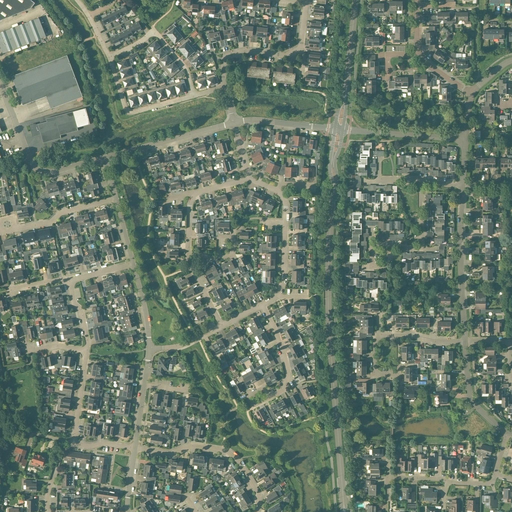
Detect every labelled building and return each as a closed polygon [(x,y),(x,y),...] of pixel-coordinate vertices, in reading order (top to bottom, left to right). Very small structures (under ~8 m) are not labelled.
[(0,0),(0,21),(31,8),(35,3),(31,0),(0,0)] [(181,0),(181,2),(182,4),(183,4),(184,5),(190,6),(189,10),(192,11),(193,4),(193,1),(190,1),(190,0),(181,0)] [(238,9),(238,12),(242,12),(242,9),(242,8),(244,8),(247,8),(247,6),(247,0),(242,0),(242,1),(239,1),(238,9)] [(247,6),(247,9),(252,9),(252,11),(255,11),(256,2),(253,2),(253,0),(247,0),(247,6)] [(259,0),(256,0),(256,2),(255,11),(258,12),(258,10),(263,10),(264,8),(264,0),(260,0),(259,0)] [(270,1),(264,0),(264,8),(267,8),(267,13),(267,14),(269,14),(269,17),(271,17),(271,13),(272,13),(272,9),(269,9),(270,1)] [(222,6),(220,6),(221,15),(225,14),(226,9),(229,9),(227,1),(221,3),(222,6)] [(390,7),(386,7),(386,15),(387,15),(387,17),(389,17),(389,15),(389,10),(396,10),(396,2),(390,1),(390,7)] [(402,2),(396,2),(396,10),(402,11),(402,13),(405,13),(405,5),(402,5),(402,2)] [(314,5),(314,10),(325,11),(326,3),(321,3),(320,6),(314,5)] [(120,7),(124,15),(129,13),(128,12),(132,10),(127,4),(120,7)] [(193,4),(192,11),(192,12),(198,13),(197,17),(200,17),(201,6),(198,6),(199,5),(193,4)] [(377,4),(377,13),(381,13),(381,15),(386,15),(386,7),(384,7),(384,4),(377,4)] [(204,7),(201,6),(200,17),(208,18),(209,14),(210,6),(204,5),(204,7)] [(215,7),(210,6),(209,14),(214,14),(214,17),(219,18),(219,15),(221,15),(220,6),(219,6),(220,10),(217,11),(217,10),(215,10),(215,7)] [(120,7),(115,10),(119,18),(124,15),(120,7)] [(119,18),(115,10),(111,12),(115,20),(119,18)] [(325,11),(314,10),(313,15),(319,15),(318,18),(323,19),(324,19),(325,11)] [(111,12),(106,14),(110,22),(115,20),(111,12)] [(443,21),(443,13),(437,13),(437,16),(429,16),(429,24),(440,24),(440,21),(443,21)] [(443,13),(443,21),(447,21),(447,24),(452,24),(452,16),(449,16),(449,13),(443,13)] [(452,16),(452,24),(458,24),(458,21),(461,21),(462,13),(455,13),(455,16),(452,16)] [(468,13),(462,13),(461,21),(465,21),(465,24),(471,24),(471,19),(468,19),(468,13)] [(110,22),(106,14),(101,16),(102,19),(100,20),(103,26),(106,25),(105,25),(110,22)] [(0,45),(3,53),(46,37),(39,18),(0,33),(0,45)] [(314,18),(314,21),(311,21),(311,25),(323,27),(324,23),(323,22),(323,19),(318,18),(314,18)] [(134,24),(138,32),(142,30),(142,28),(146,26),(142,21),(142,22),(139,23),(138,22),(134,24)] [(138,32),(134,24),(129,26),(130,28),(133,34),(138,32)] [(395,33),(404,33),(404,27),(400,27),(400,24),(393,24),(393,27),(395,27),(395,33)] [(171,39),(178,33),(174,28),(175,28),(173,25),(168,29),(170,32),(167,34),(171,39)] [(262,28),(261,37),(265,38),(265,43),(268,44),(269,34),(267,33),(267,29),(267,26),(262,25),(262,28)] [(311,25),(310,33),(322,35),(322,34),(322,32),(323,32),(323,27),(311,25)] [(233,29),(233,27),(231,26),(228,27),(228,30),(230,39),(234,38),(235,43),(238,43),(237,33),(237,28),(233,29)] [(239,33),(237,33),(238,43),(242,42),(243,35),(246,36),(247,26),(242,26),(241,33),(239,33)] [(247,26),(246,36),(250,36),(249,41),(253,42),(255,27),(247,26)] [(281,27),(278,26),(278,29),(280,30),(279,35),(281,35),(289,36),(290,30),(287,30),(287,27),(281,27)] [(228,30),(224,31),(223,27),(220,28),(221,32),(224,46),(228,45),(226,40),(230,39),(228,30)] [(262,28),(255,27),(253,42),(256,42),(257,37),(261,37),(262,28)] [(130,28),(125,30),(130,38),(134,36),(133,34),(130,28)] [(130,38),(125,30),(121,33),(125,40),(130,38)] [(209,34),(209,35),(209,34),(207,35),(208,40),(210,49),(213,49),(212,43),(216,42),(214,33),(214,30),(208,31),(209,34)] [(437,39),(437,36),(437,30),(429,30),(429,33),(426,33),(426,39),(437,39)] [(221,32),(214,33),(216,42),(220,41),(221,47),(224,46),(221,32)] [(121,33),(116,35),(120,43),(125,40),(121,33)] [(182,37),(178,33),(171,39),(175,44),(178,41),(180,43),(185,40),(183,37),(182,37)] [(310,33),(310,36),(309,41),(322,43),(322,38),(325,36),(327,36),(327,35),(322,35),(310,33)] [(375,37),(372,37),(372,46),(379,46),(382,46),(382,45),(385,45),(385,33),(382,33),(379,33),(379,35),(375,35),(375,37)] [(395,33),(395,36),(391,36),(391,40),(393,40),(393,43),(400,43),(400,40),(404,40),(404,33),(395,33)] [(120,43),(116,35),(112,37),(111,37),(109,38),(112,44),(114,43),(116,46),(121,43),(120,43)] [(185,40),(180,43),(182,46),(179,48),(183,53),(190,47),(188,44),(191,41),(188,38),(185,40)] [(437,39),(426,39),(426,45),(429,45),(429,51),(437,47),(437,43),(437,39)] [(322,43),(309,41),(308,46),(309,46),(309,49),(310,49),(319,50),(320,47),(322,47),(322,43)] [(153,56),(159,51),(157,48),(160,46),(156,42),(151,45),(147,48),(151,53),(150,54),(152,57),(153,56)] [(190,47),(183,53),(187,58),(190,55),(192,58),(197,54),(195,52),(196,50),(192,45),(190,47)] [(437,47),(429,51),(434,55),(432,57),(437,61),(441,54),(439,52),(440,49),(437,47)] [(159,51),(153,56),(157,60),(156,61),(158,64),(159,63),(165,58),(163,56),(166,53),(162,49),(159,51)] [(310,52),(309,57),(320,58),(321,50),(319,50),(310,49),(311,52),(310,52)] [(441,54),(437,61),(442,64),(444,61),(447,63),(451,56),(443,51),(441,54)] [(453,52),(451,56),(447,63),(450,65),(456,65),(455,69),(462,69),(462,57),(461,54),(456,54),(453,52)] [(197,54),(192,58),(194,60),(191,63),(192,64),(191,65),(194,68),(194,67),(196,68),(203,62),(197,54)] [(51,109),(83,97),(67,56),(12,76),(23,105),(46,97),(51,109)] [(165,58),(159,63),(162,67),(162,68),(164,71),(165,71),(171,65),(169,63),(172,61),(168,56),(165,58)] [(367,56),(367,62),(367,68),(370,68),(379,68),(379,62),(375,62),(375,56),(367,56)] [(320,58),(309,57),(309,62),(310,62),(311,65),(320,66),(320,58)] [(465,57),(462,57),(462,69),(467,69),(467,62),(471,62),(471,58),(465,58),(465,57)] [(124,71),(132,69),(133,69),(131,65),(130,65),(129,59),(123,61),(123,62),(118,63),(120,69),(123,68),(124,71)] [(248,67),(248,72),(247,77),(269,79),(270,69),(267,68),(268,64),(262,63),(262,68),(259,68),(256,67),(257,63),(252,62),(251,67),(248,67)] [(174,63),(171,65),(165,71),(168,74),(168,75),(170,78),(177,73),(175,70),(178,68),(174,63)] [(311,65),(310,68),(308,68),(307,73),(308,73),(316,74),(319,74),(320,66),(311,65)] [(274,72),(273,77),(273,82),(294,84),(295,74),(293,73),(293,69),(288,68),(287,73),(282,72),(282,68),(277,68),(277,72),(274,72)] [(368,71),(368,75),(364,75),(364,78),(376,78),(376,75),(379,75),(379,68),(370,68),(370,71),(368,71)] [(132,69),(124,71),(121,72),(122,78),(126,77),(127,80),(134,78),(135,78),(134,74),(133,74),(132,69)] [(211,73),(207,75),(208,83),(209,86),(215,84),(214,81),(218,80),(215,71),(211,72),(211,73)] [(308,73),(307,76),(306,76),(305,81),(310,82),(310,84),(316,85),(317,77),(316,77),(316,74),(308,73)] [(208,83),(207,75),(206,74),(202,75),(202,76),(196,78),(198,83),(200,88),(206,87),(205,84),(208,83)] [(414,75),(414,85),(411,85),(411,93),(414,93),(414,87),(420,87),(420,84),(420,75),(414,75)] [(427,75),(420,75),(420,84),(426,84),(426,86),(430,86),(430,79),(426,78),(427,75)] [(134,78),(127,80),(123,81),(125,87),(128,86),(129,89),(138,87),(137,83),(136,83),(134,78)] [(376,81),(376,78),(364,78),(364,81),(364,83),(367,83),(367,87),(376,87),(376,81)] [(392,81),(392,89),(395,89),(398,89),(401,89),(401,87),(401,78),(395,78),(395,81),(392,81)] [(401,78),(401,87),(401,89),(407,89),(407,93),(411,93),(411,85),(408,85),(408,78),(401,78)] [(175,83),(177,91),(178,94),(184,93),(183,89),(187,88),(184,80),(180,81),(180,82),(175,83)] [(511,84),(506,84),(506,80),(499,80),(499,84),(502,84),(502,93),(511,93),(511,84)] [(171,84),(166,86),(168,94),(168,97),(174,95),(174,92),(177,91),(175,83),(175,82),(171,83),(171,84)] [(162,87),(157,88),(158,96),(159,99),(165,98),(164,94),(168,94),(166,86),(166,85),(161,86),(162,87)] [(440,85),(439,88),(439,95),(442,95),(451,94),(451,88),(447,88),(447,85),(440,85)] [(158,96),(157,88),(156,87),(152,88),(152,89),(147,91),(149,99),(150,102),(156,100),(155,97),(158,96)] [(367,87),(365,87),(365,93),(365,96),(369,96),(369,94),(376,94),(376,87),(367,87)] [(143,92),(138,93),(140,101),(141,104),(147,103),(146,100),(149,99),(147,91),(147,90),(143,91),(143,92)] [(140,101),(138,93),(138,92),(133,93),(134,95),(128,96),(129,102),(130,102),(131,107),(137,105),(136,102),(140,101)] [(485,103),(485,106),(490,107),(496,107),(496,93),(486,93),(486,101),(485,101),(485,103)] [(451,94),(442,95),(441,101),(439,101),(439,104),(447,104),(447,100),(451,101),(451,94)] [(490,107),(485,106),(485,107),(481,107),(481,113),(484,113),(484,118),(494,118),(494,111),(490,110),(490,107)] [(73,112),(78,128),(90,124),(86,108),(73,112)] [(47,122),(36,125),(35,124),(30,126),(32,131),(33,131),(34,136),(41,134),(44,143),(61,138),(61,135),(78,131),(78,128),(73,112),(46,119),(47,122)] [(511,124),(511,119),(510,120),(509,113),(505,113),(505,116),(500,116),(500,122),(504,122),(504,126),(511,126),(511,125),(511,124)] [(282,134),(282,135),(281,143),(286,144),(286,149),(289,150),(289,148),(290,142),(287,141),(288,135),(282,134)] [(272,142),(272,146),(271,149),(274,149),(275,143),(281,144),(281,143),(282,135),(276,135),(275,141),(273,140),(272,142)] [(292,143),(290,142),(289,148),(292,149),(292,145),(298,146),(298,145),(299,136),(299,137),(293,137),(292,143)] [(305,137),(299,136),(298,145),(303,146),(302,153),(305,154),(306,147),(307,144),(304,143),(305,137)] [(261,138),(253,137),(252,142),(258,143),(258,146),(261,146),(264,147),(264,144),(264,142),(262,140),(261,140),(261,138)] [(306,147),(305,154),(310,155),(311,149),(316,149),(317,141),(310,140),(309,147),(306,147)] [(226,142),(220,143),(220,141),(214,142),(217,150),(219,149),(227,147),(226,142)] [(204,143),(199,145),(201,152),(201,153),(202,155),(207,153),(208,157),(211,156),(210,152),(209,152),(209,149),(206,150),(204,143)] [(363,146),(362,151),(369,151),(369,149),(371,149),(371,148),(372,148),(372,146),(374,146),(376,144),(376,143),(372,143),(371,143),(365,143),(364,146),(363,146)] [(201,152),(199,145),(194,146),(196,152),(193,153),(194,155),(195,159),(198,158),(197,154),(201,153),(201,152)] [(255,149),(256,151),(250,153),(252,159),(253,158),(260,155),(258,150),(261,149),(261,146),(258,146),(255,146),(255,149)] [(219,149),(220,154),(216,155),(217,158),(223,157),(222,154),(228,152),(227,147),(219,149)] [(187,148),(184,149),(187,161),(192,160),(192,162),(195,161),(195,159),(194,155),(191,156),(190,149),(188,150),(188,149),(187,148)] [(181,159),(179,159),(180,165),(183,164),(183,163),(187,161),(184,149),(181,150),(181,151),(181,152),(180,152),(181,159)] [(360,154),(360,159),(367,159),(367,157),(369,157),(369,154),(374,154),(374,156),(376,156),(377,151),(374,151),(369,151),(362,151),(362,154),(360,154)] [(180,165),(179,159),(176,160),(174,153),(169,155),(171,163),(176,161),(177,166),(180,165)] [(166,163),(163,163),(164,166),(167,165),(167,164),(171,163),(169,155),(168,155),(168,154),(167,154),(165,154),(164,155),(165,156),(164,156),(166,163)] [(442,160),(438,160),(438,167),(441,167),(441,169),(446,169),(447,160),(446,154),(442,154),(442,160)] [(261,155),(260,155),(253,158),(256,164),(262,161),(264,164),(269,159),(267,157),(263,159),(261,155)] [(416,158),(414,158),(414,165),(419,165),(419,163),(422,163),(422,155),(419,155),(419,156),(416,156),(416,158)] [(427,155),(422,155),(422,163),(425,163),(425,165),(430,165),(430,155),(427,155)] [(430,155),(430,165),(433,165),(433,167),(438,167),(438,160),(436,160),(436,158),(436,155),(430,155)] [(158,156),(153,157),(156,168),(159,167),(160,168),(164,167),(164,166),(163,163),(163,161),(160,162),(158,156)] [(406,163),(406,156),(400,156),(400,158),(397,158),(397,165),(403,165),(403,163),(406,163)] [(411,156),(406,156),(406,163),(408,163),(408,165),(414,165),(414,158),(411,158),(411,156)] [(148,158),(150,165),(147,166),(149,171),(152,171),(152,169),(156,168),(153,157),(148,158)] [(269,159),(264,164),(267,166),(265,171),(271,174),(271,173),(274,165),(270,164),(271,161),(269,159)] [(367,159),(360,159),(360,162),(358,162),(358,167),(365,167),(365,165),(367,165),(367,159)] [(222,168),(230,166),(229,161),(222,163),(221,160),(216,161),(216,165),(218,164),(220,169),(222,168)] [(447,160),(446,169),(449,169),(449,171),(452,171),(455,171),(455,162),(452,162),(452,160),(447,160)] [(274,165),(271,173),(276,175),(278,171),(282,171),(283,165),(280,165),(275,162),(274,165)] [(291,168),(291,176),(297,176),(297,169),(300,169),(300,165),(300,162),(294,162),(294,168),(291,168)] [(200,174),(200,173),(198,164),(195,165),(196,172),(198,176),(200,176),(202,182),(207,181),(205,173),(200,174)] [(283,165),(282,171),(285,171),(285,177),(291,177),(291,176),(291,168),(286,168),(286,165),(283,165)] [(303,165),(300,165),(300,169),(302,169),(302,178),(308,178),(308,177),(308,169),(308,168),(308,166),(303,166),(303,165)] [(308,168),(308,169),(308,177),(314,177),(314,169),(317,170),(317,165),(311,165),(311,168),(308,168)] [(205,173),(207,181),(212,179),(210,173),(213,172),(211,166),(208,167),(210,172),(205,173)] [(230,166),(222,168),(223,173),(219,174),(220,177),(226,175),(225,173),(231,171),(230,166)] [(360,176),(356,176),(356,175),(352,175),(352,178),(356,178),(356,182),(361,182),(361,178),(360,178),(360,176),(367,176),(367,170),(365,170),(365,167),(358,167),(358,173),(360,173),(360,176)] [(195,177),(190,178),(192,188),(195,187),(196,186),(196,185),(197,185),(195,178),(198,178),(198,176),(196,172),(193,173),(195,177)] [(192,188),(190,178),(185,180),(184,175),(181,176),(183,182),(185,181),(187,188),(189,187),(189,188),(190,188),(192,188)] [(178,177),(179,179),(174,180),(175,183),(174,183),(177,190),(182,189),(180,182),(183,182),(181,176),(178,177)] [(98,177),(90,179),(91,185),(87,186),(87,189),(93,187),(92,185),(99,183),(98,177)] [(79,186),(76,187),(74,180),(74,181),(73,180),(72,179),(69,180),(68,181),(69,182),(71,190),(76,189),(77,193),(81,192),(79,186)] [(169,179),(166,180),(167,184),(167,186),(170,185),(172,192),(177,190),(174,183),(174,179),(169,180),(169,179)] [(57,182),(52,184),(54,192),(59,191),(61,197),(64,196),(62,191),(62,188),(59,189),(57,182)] [(69,182),(64,183),(65,190),(62,191),(64,196),(67,196),(66,192),(71,190),(69,182)] [(45,193),(47,198),(50,198),(49,194),(54,192),(52,184),(46,185),(48,192),(45,193)] [(391,196),(388,196),(389,203),(397,203),(397,194),(397,186),(392,186),(392,189),(394,190),(394,194),(391,194),(391,196)] [(94,190),(93,187),(87,189),(89,194),(91,194),(92,197),(100,195),(99,189),(94,190)] [(356,198),(356,192),(353,192),(353,190),(347,189),(347,196),(350,196),(350,198),(356,198)] [(242,190),(237,191),(240,204),(241,204),(243,203),(246,202),(247,203),(249,197),(247,196),(244,197),(242,190)] [(6,201),(4,201),(0,202),(3,214),(9,213),(8,207),(11,206),(10,200),(10,197),(9,191),(4,192),(6,201)] [(230,200),(232,206),(237,205),(238,205),(240,204),(237,191),(231,193),(233,199),(230,200)] [(249,197),(247,203),(252,205),(253,202),(256,203),(260,194),(255,192),(252,198),(249,197)] [(361,192),(356,192),(356,198),(358,198),(358,200),(364,200),(364,194),(361,194),(361,192)] [(492,196),(489,196),(489,193),(482,193),(473,193),(473,197),(483,197),(483,203),(492,203),(492,196)] [(226,194),(221,196),(223,203),(224,206),(228,204),(229,207),(232,206),(230,200),(228,201),(226,194)] [(265,196),(260,194),(256,203),(259,204),(258,207),(263,209),(265,205),(265,203),(262,202),(265,196)] [(364,194),(364,200),(367,200),(367,203),(372,203),(372,196),(369,196),(369,194),(364,194)] [(372,196),(372,203),(378,203),(378,201),(380,201),(380,194),(375,194),(375,196),(372,196)] [(389,203),(388,196),(386,196),(386,194),(380,194),(380,201),(383,201),(383,203),(389,203)] [(433,197),(433,203),(440,203),(440,200),(442,200),(442,194),(435,194),(435,197),(433,197)] [(223,203),(221,196),(216,197),(218,204),(215,204),(215,206),(217,210),(219,209),(219,208),(220,208),(221,205),(221,204),(223,203)] [(36,201),(38,203),(44,210),(45,209),(46,209),(48,208),(47,207),(48,206),(47,205),(48,205),(42,200),(39,198),(36,201)] [(306,207),(306,203),(306,198),(300,198),(299,201),(293,201),(293,206),(302,207),(306,207)] [(265,205),(263,209),(262,210),(270,214),(271,211),(275,202),(270,199),(267,206),(265,205)] [(211,200),(206,202),(208,209),(211,209),(212,210),(213,211),(214,211),(214,213),(215,212),(216,216),(218,215),(217,212),(217,210),(215,206),(213,207),(211,200)] [(203,209),(200,210),(198,211),(199,217),(204,215),(204,214),(205,213),(204,210),(208,209),(206,202),(205,202),(205,201),(204,201),(202,201),(202,202),(202,203),(201,203),(203,209)] [(44,210),(38,203),(34,207),(40,214),(44,210)] [(440,203),(433,203),(433,208),(435,208),(435,211),(442,211),(442,206),(440,206),(440,203)] [(28,210),(31,210),(30,204),(27,204),(27,205),(21,206),(24,218),(29,217),(28,210)] [(21,206),(16,207),(16,206),(13,206),(14,212),(17,211),(18,219),(24,218),(21,206)] [(302,207),(293,206),(293,212),(299,212),(299,215),(301,215),(305,215),(306,211),(302,211),(302,207)] [(159,207),(159,215),(159,218),(162,218),(162,221),(168,221),(168,215),(168,212),(165,212),(165,207),(159,207)] [(171,215),(168,215),(168,221),(176,221),(176,218),(177,210),(171,210),(171,215)] [(103,220),(101,211),(95,212),(97,219),(94,219),(96,226),(101,225),(100,221),(103,220)] [(442,211),(435,211),(435,216),(437,216),(437,219),(444,219),(444,214),(442,214),(442,211)] [(353,212),(353,221),(360,221),(360,218),(362,218),(362,215),(365,215),(365,212),(353,212)] [(94,225),(93,222),(92,219),(89,220),(88,214),(82,216),(86,227),(94,225)] [(301,215),(301,218),(295,218),(295,219),(294,219),(293,220),(293,223),(303,224),(303,220),(307,220),(307,215),(305,215),(301,215)] [(86,227),(82,216),(77,217),(79,223),(76,224),(78,233),(81,233),(80,229),(86,227)] [(435,222),(435,227),(444,227),(444,225),(444,219),(437,219),(437,222),(435,222)] [(224,220),(218,220),(215,220),(215,226),(218,226),(218,231),(223,232),(224,223),(223,223),(224,220)] [(229,223),(224,223),(223,232),(229,232),(229,229),(232,229),(232,226),(232,220),(229,220),(229,223)] [(360,221),(353,221),(353,226),(355,226),(355,229),(362,229),(362,223),(360,223),(360,221)] [(378,221),(378,225),(378,229),(381,229),(381,231),(387,231),(387,223),(384,223),(384,221),(378,221)] [(389,224),(387,223),(387,231),(392,231),(392,228),(395,228),(395,222),(389,222),(389,224)] [(68,236),(74,235),(77,234),(75,228),(72,229),(70,223),(65,224),(68,236)] [(303,224),(293,223),(293,227),(294,228),(294,229),(301,229),(300,232),(306,232),(306,233),(307,233),(307,228),(303,228),(303,224)] [(68,236),(65,224),(60,226),(61,232),(59,233),(60,238),(68,236)] [(105,227),(105,228),(101,229),(102,231),(99,232),(99,235),(103,234),(104,239),(113,237),(112,231),(112,232),(111,229),(112,228),(111,225),(107,226),(107,227),(105,227)] [(444,227),(435,227),(435,233),(437,233),(437,236),(444,236),(444,230),(444,227)] [(204,228),(196,228),(196,229),(195,229),(195,231),(196,232),(196,234),(203,234),(203,237),(205,237),(209,237),(209,234),(205,233),(205,232),(204,232),(204,228)] [(483,235),(479,235),(472,235),(472,238),(479,238),(487,238),(487,235),(492,235),(492,228),(483,228),(483,235)] [(353,232),(353,237),(360,237),(360,235),(362,235),(362,229),(355,229),(355,232),(353,232)] [(248,239),(248,233),(251,233),(251,230),(245,230),(245,233),(240,233),(240,239),(248,239)] [(168,231),(167,234),(167,235),(170,237),(170,239),(179,240),(179,234),(173,234),(174,231),(168,231)] [(47,232),(42,233),(44,242),(50,241),(50,242),(53,241),(52,236),(48,237),(47,232)] [(306,232),(300,232),(299,232),(299,235),(293,235),(293,240),(302,241),(305,241),(305,237),(306,237),(306,233),(306,232)] [(267,242),(276,242),(276,236),(270,236),(270,233),(263,233),(263,236),(267,236),(267,242)] [(34,244),(37,244),(36,239),(33,239),(33,235),(27,236),(30,244),(34,244)] [(444,236),(437,236),(437,238),(435,238),(435,244),(438,244),(438,246),(448,246),(448,244),(442,244),(442,241),(444,241),(444,236)] [(104,239),(105,244),(101,246),(102,249),(109,247),(108,244),(115,242),(113,237),(104,239)] [(205,237),(204,239),(198,239),(198,241),(197,241),(197,242),(197,244),(198,244),(198,246),(207,247),(207,245),(206,244),(206,239),(210,239),(210,237),(209,237),(205,237)] [(350,240),(350,245),(357,245),(357,243),(360,243),(360,237),(353,237),(353,240),(350,240)] [(167,239),(167,242),(167,248),(173,248),(173,245),(178,245),(179,240),(170,239),(167,239)] [(302,241),(293,240),(293,241),(292,241),(292,245),(293,245),(293,246),(298,246),(298,249),(305,249),(306,245),(302,245),(302,241)] [(276,242),(267,242),(266,248),(262,248),(262,251),(270,251),(270,248),(275,248),(276,242)] [(245,254),(245,251),(248,251),(248,246),(251,246),(251,243),(245,243),(245,246),(240,245),(239,251),(240,251),(240,253),(245,254)] [(357,245),(350,245),(350,251),(352,251),(352,254),(359,254),(359,248),(357,248),(357,245)] [(110,249),(109,247),(102,249),(103,253),(107,252),(108,255),(118,253),(116,248),(110,249)] [(83,256),(82,253),(81,248),(75,249),(76,253),(71,255),(71,258),(73,266),(79,264),(77,257),(83,256)] [(97,255),(96,252),(96,249),(92,250),(92,249),(87,251),(88,255),(90,263),(96,262),(94,256),(97,255)] [(167,249),(167,252),(166,258),(178,258),(178,252),(173,252),(173,249),(167,249)] [(436,254),(436,268),(441,268),(442,269),(444,269),(444,259),(442,259),(442,257),(439,257),(439,254),(444,254),(444,250),(438,250),(438,254),(436,254)] [(270,251),(262,251),(262,254),(266,254),(266,259),(275,260),(275,254),(270,254),(270,251)] [(297,251),(297,254),(292,254),(292,255),(290,255),(290,259),(291,259),(291,260),(300,260),(303,260),(303,255),(304,256),(304,251),(297,251)] [(118,253),(108,255),(110,261),(112,260),(114,263),(120,261),(119,258),(118,253)] [(345,264),(350,264),(353,264),(358,264),(358,262),(357,262),(357,259),(359,259),(359,254),(352,254),(352,256),(350,256),(350,262),(345,262),(345,264)] [(411,263),(411,270),(417,270),(417,268),(419,268),(419,261),(419,256),(419,254),(415,254),(415,256),(416,256),(416,261),(414,261),(414,263),(411,263)] [(427,263),(427,270),(433,270),(433,268),(436,268),(436,254),(432,254),(432,258),(433,258),(433,261),(430,261),(430,263),(427,263)] [(485,254),(485,257),(484,257),(484,263),(491,263),(491,260),(495,260),(495,259),(496,259),(497,258),(497,254),(495,254),(489,254),(485,254)] [(41,259),(40,255),(35,256),(35,260),(34,260),(35,269),(43,268),(41,259)] [(71,258),(66,259),(65,255),(62,256),(64,262),(67,261),(68,267),(73,266),(71,258)] [(238,259),(241,264),(238,266),(242,273),(248,271),(245,265),(247,264),(243,257),(238,259)] [(447,259),(444,259),(444,269),(444,271),(448,271),(448,266),(450,266),(450,264),(452,264),(452,257),(447,257),(447,259)] [(262,265),(262,268),(269,268),(269,265),(275,266),(275,260),(266,259),(266,265),(262,265)] [(300,260),(291,260),(291,265),(292,265),(292,268),(293,268),(305,268),(306,268),(306,267),(304,267),(304,264),(300,264),(300,260)] [(231,261),(226,264),(230,271),(231,272),(236,270),(236,271),(239,270),(236,264),(234,266),(231,261)] [(424,261),(419,261),(419,268),(423,268),(423,270),(427,270),(427,263),(424,263),(424,261)] [(21,263),(22,268),(15,269),(16,272),(17,280),(24,279),(22,271),(22,270),(25,270),(24,262),(21,263)] [(221,266),(224,271),(221,272),(222,275),(224,278),(227,276),(225,273),(230,271),(226,264),(225,264),(225,263),(224,263),(222,264),(221,265),(222,266),(221,266)] [(411,270),(411,263),(406,263),(406,265),(403,265),(403,272),(409,272),(409,271),(411,271),(411,270)] [(11,268),(9,269),(8,265),(5,266),(6,273),(10,273),(10,274),(11,282),(17,280),(16,272),(13,273),(13,272),(13,271),(11,269),(11,268)] [(211,268),(210,269),(214,276),(215,278),(219,275),(220,276),(222,275),(221,272),(218,266),(215,267),(215,266),(214,267),(213,265),(210,267),(211,268)] [(269,268),(262,268),(262,271),(266,271),(266,277),(275,277),(275,271),(269,271),(269,268)] [(293,268),(293,271),(292,271),(292,277),(301,277),(301,272),(305,272),(305,268),(293,268)] [(214,276),(210,269),(205,271),(209,279),(214,276)] [(353,278),(353,285),(356,285),(356,287),(361,287),(361,280),(362,276),(361,276),(359,276),(358,276),(358,278),(356,278),(356,274),(358,274),(358,272),(353,272),(353,274),(353,278)] [(123,290),(122,286),(128,284),(125,275),(120,276),(121,283),(119,284),(120,291),(123,290)] [(353,278),(351,278),(351,276),(345,276),(345,283),(348,283),(348,285),(353,285),(353,278)] [(109,279),(108,280),(110,287),(110,291),(116,289),(116,291),(119,290),(118,284),(115,285),(113,278),(112,278),(112,277),(111,277),(109,277),(108,278),(109,279)] [(275,277),(266,277),(265,283),(261,283),(261,286),(269,286),(269,283),(274,283),(275,277)] [(301,277),(292,277),(292,282),(298,282),(298,285),(304,286),(305,281),(305,277),(301,277)] [(177,284),(180,282),(182,287),(190,283),(187,278),(182,281),(181,278),(176,281),(177,284)] [(251,284),(250,281),(248,278),(246,279),(248,282),(254,294),(259,292),(254,283),(252,285),(251,284)] [(367,280),(361,280),(361,287),(364,287),(364,289),(370,289),(370,282),(367,282),(367,280)] [(370,282),(370,289),(375,289),(375,287),(378,287),(378,280),(372,280),(372,283),(370,282)] [(378,280),(378,287),(381,287),(381,289),(386,290),(386,283),(383,283),(383,281),(378,280)] [(254,294),(248,282),(246,283),(247,286),(248,286),(248,287),(245,288),(250,297),(254,294)] [(94,294),(99,292),(100,297),(103,296),(101,291),(99,291),(97,284),(92,286),(94,294)] [(221,284),(218,285),(216,287),(217,289),(212,292),(215,297),(222,293),(220,288),(223,287),(221,284)] [(52,299),(54,298),(54,295),(62,294),(61,286),(50,288),(51,295),(48,296),(48,300),(52,299)] [(94,294),(92,286),(86,287),(88,294),(85,295),(87,301),(90,300),(89,298),(95,297),(94,294)] [(250,297),(245,288),(243,289),(242,288),(243,288),(241,286),(239,287),(246,299),(250,297)] [(246,299),(239,287),(237,288),(239,290),(239,291),(237,293),(241,301),(246,299)] [(185,299),(188,298),(196,294),(193,289),(188,292),(187,289),(182,292),(185,299)] [(225,291),(222,293),(215,297),(218,302),(222,299),(224,302),(229,299),(225,291)] [(476,301),(485,301),(485,293),(479,292),(479,296),(476,295),(476,301)] [(41,297),(38,298),(38,294),(31,295),(33,305),(37,305),(38,308),(43,307),(41,297)] [(446,294),(439,294),(438,297),(440,297),(440,304),(450,304),(450,297),(445,297),(446,294)] [(33,305),(31,295),(25,296),(27,307),(33,305)] [(52,299),(53,306),(50,306),(50,310),(56,309),(56,308),(56,305),(64,304),(63,297),(54,298),(52,299)] [(123,306),(133,304),(131,298),(125,300),(124,297),(117,299),(118,302),(122,301),(123,306)] [(192,310),(195,309),(202,305),(200,300),(195,302),(194,300),(188,303),(192,310)] [(225,302),(227,305),(222,307),(225,312),(232,309),(231,306),(233,305),(231,300),(225,302)] [(24,303),(21,303),(21,302),(12,304),(13,311),(22,309),(22,312),(25,311),(24,303)] [(294,306),(291,306),(291,314),(291,315),(296,313),(296,311),(300,311),(300,303),(294,302),(294,306)] [(300,303),(300,311),(306,311),(306,313),(309,313),(309,307),(306,307),(306,303),(300,303)] [(371,303),(371,304),(364,304),(364,311),(375,312),(375,311),(378,311),(378,303),(374,303),(371,303)] [(133,304),(123,306),(125,311),(121,312),(121,315),(126,314),(128,313),(127,311),(134,309),(133,304)] [(57,316),(54,316),(48,317),(48,318),(53,320),(57,319),(61,318),(60,315),(69,314),(67,306),(56,308),(56,309),(57,316)] [(290,306),(285,309),(284,306),(279,309),(285,320),(289,318),(288,318),(289,318),(291,317),(291,316),(291,315),(291,314),(291,306),(290,306)] [(423,319),(423,327),(429,327),(429,323),(433,323),(433,318),(434,318),(434,308),(429,306),(429,313),(431,315),(426,315),(426,319),(423,319)] [(98,308),(98,311),(92,312),(92,313),(92,314),(92,315),(93,316),(93,318),(105,315),(104,310),(104,307),(98,308)] [(285,320),(279,309),(274,312),(275,315),(274,316),(277,323),(280,321),(281,322),(285,320)] [(199,321),(201,320),(208,316),(206,311),(201,314),(199,311),(194,314),(195,316),(196,316),(199,321)] [(126,314),(121,315),(119,316),(120,319),(122,324),(135,320),(134,315),(127,317),(126,314)] [(105,315),(93,318),(94,323),(101,322),(102,325),(114,322),(114,320),(107,321),(107,320),(105,321),(104,316),(105,315)] [(402,318),(399,318),(399,315),(393,315),(393,325),(396,325),(396,327),(402,327),(402,318)] [(402,315),(402,318),(402,327),(408,327),(408,323),(412,323),(412,315),(402,315)] [(416,315),(412,315),(412,323),(416,323),(416,327),(423,327),(423,319),(416,319),(416,322),(415,322),(416,315)] [(366,316),(359,316),(356,316),(356,320),(363,320),(363,326),(372,326),(372,319),(366,319),(366,316)] [(257,317),(249,321),(247,322),(248,324),(250,323),(252,326),(259,322),(257,317)] [(433,318),(433,323),(433,329),(438,329),(438,330),(444,330),(444,322),(442,322),(442,319),(441,317),(438,317),(438,318),(434,318),(433,318)] [(63,318),(61,318),(57,319),(58,322),(61,322),(62,328),(62,329),(65,328),(74,327),(72,319),(64,321),(63,318)] [(493,322),(490,322),(490,319),(485,319),(485,320),(485,332),(491,332),(491,329),(493,329),(493,322)] [(135,320),(122,324),(122,326),(124,327),(124,329),(123,329),(124,332),(131,330),(130,327),(136,326),(135,320)] [(480,320),(480,322),(477,322),(477,328),(480,329),(480,332),(485,332),(485,320),(480,320)] [(103,328),(102,328),(94,329),(94,330),(93,330),(92,331),(93,333),(93,334),(94,333),(95,335),(103,333),(106,333),(106,332),(109,331),(108,327),(112,326),(111,323),(114,322),(102,325),(103,328)] [(252,326),(249,327),(252,332),(253,335),(258,332),(257,329),(262,327),(259,322),(252,326)] [(502,322),(493,322),(493,329),(496,329),(496,332),(502,332),(502,322)] [(288,326),(283,329),(287,337),(294,333),(293,330),(294,329),(295,328),(292,324),(288,326)] [(14,338),(22,337),(19,325),(12,327),(14,338)] [(40,330),(40,329),(39,325),(36,326),(38,337),(41,336),(42,339),(47,338),(45,327),(40,328),(41,330),(40,330)] [(54,325),(51,326),(45,327),(47,338),(53,337),(52,332),(55,331),(54,325)] [(359,333),(359,336),(360,336),(360,337),(366,337),(366,333),(372,333),(372,326),(363,326),(363,329),(360,329),(360,333),(359,333)] [(29,339),(35,337),(33,328),(27,329),(29,339)] [(62,329),(62,328),(59,329),(60,333),(63,332),(64,339),(76,337),(74,330),(66,331),(65,328),(62,329)] [(231,332),(236,343),(234,339),(239,337),(241,340),(243,338),(241,333),(238,334),(235,330),(234,329),(233,329),(231,330),(231,331),(231,332)] [(236,343),(231,332),(226,335),(229,342),(227,343),(230,349),(230,350),(233,349),(232,347),(231,345),(236,343)] [(258,332),(253,335),(254,337),(257,336),(260,341),(267,337),(264,332),(260,335),(258,332)] [(104,339),(103,333),(95,335),(96,340),(102,339),(102,342),(108,341),(108,338),(104,339)] [(296,336),(294,333),(287,337),(290,342),(291,345),(298,341),(302,339),(299,335),(298,335),(296,336)] [(124,341),(128,340),(129,343),(138,341),(137,335),(130,337),(129,334),(123,336),(124,339),(124,341)] [(360,336),(359,336),(353,336),(353,341),(356,341),(356,347),(366,347),(366,340),(360,340),(360,337),(360,336)] [(256,342),(259,347),(255,349),(254,347),(249,350),(252,354),(256,352),(262,349),(260,347),(262,346),(270,342),(267,337),(260,341),(256,342)] [(222,340),(221,341),(220,339),(217,341),(218,342),(217,343),(221,350),(222,352),(227,350),(230,349),(227,343),(224,345),(222,340)] [(291,345),(292,347),(290,349),(292,354),(300,350),(298,347),(301,346),(298,341),(291,345)] [(10,352),(11,353),(10,354),(10,358),(21,356),(20,348),(18,348),(17,348),(16,343),(7,345),(8,352),(10,352)] [(221,350),(217,343),(212,345),(214,350),(212,351),(214,356),(217,355),(216,353),(221,350)] [(352,353),(352,354),(349,354),(349,357),(360,357),(360,354),(366,354),(366,347),(356,347),(356,353),(352,353)] [(486,356),(488,356),(492,356),(492,353),(494,353),(494,347),(485,347),(485,353),(486,353),(486,356)] [(303,348),(300,350),(292,354),(295,359),(296,362),(304,358),(303,356),(306,354),(303,348)] [(263,352),(262,349),(256,352),(260,359),(263,358),(270,354),(268,349),(263,352)] [(431,358),(431,349),(424,349),(424,355),(420,355),(420,362),(424,362),(427,362),(427,358),(431,358)] [(438,358),(437,358),(437,362),(441,362),(441,364),(441,370),(444,370),(444,368),(445,368),(445,364),(448,364),(448,360),(452,360),(452,351),(444,351),(444,355),(441,355),(438,355),(438,358)] [(411,353),(401,353),(401,360),(408,360),(408,364),(411,364),(415,364),(415,360),(411,360),(411,353)] [(273,359),(270,354),(263,358),(260,359),(263,364),(264,367),(274,362),(273,359)] [(58,368),(58,361),(54,362),(53,356),(47,357),(49,366),(54,365),(55,368),(58,368)] [(62,362),(58,361),(58,368),(61,368),(61,365),(67,366),(68,357),(62,356),(62,362)] [(488,358),(486,358),(485,358),(483,360),(483,364),(486,364),(496,364),(496,358),(494,358),(494,356),(492,356),(488,356),(488,358)] [(49,366),(47,357),(41,358),(42,364),(40,365),(41,371),(49,369),(49,366)] [(68,357),(67,366),(69,366),(69,367),(71,369),(75,370),(76,364),(73,363),(74,358),(68,357)] [(158,369),(168,371),(169,364),(176,365),(177,358),(172,357),(172,360),(159,358),(158,369)] [(349,357),(349,358),(349,359),(351,361),(352,361),(352,362),(356,362),(356,368),(366,368),(366,361),(360,361),(360,357),(349,357)] [(296,362),(298,364),(293,367),(296,372),(305,367),(304,364),(306,363),(304,358),(296,362)] [(99,362),(98,365),(93,364),(93,365),(92,365),(92,366),(91,368),(92,369),(93,369),(93,370),(104,372),(105,366),(105,363),(99,362)] [(122,364),(122,367),(121,372),(125,373),(124,373),(133,374),(134,369),(130,368),(130,365),(122,364)] [(411,364),(411,367),(404,367),(404,374),(414,374),(414,368),(418,368),(418,364),(415,364),(411,364)] [(486,364),(486,369),(488,369),(488,372),(494,372),(494,369),(496,369),(496,364),(486,364)] [(256,372),(254,369),(252,365),(249,366),(251,370),(247,373),(252,383),(256,381),(256,382),(260,380),(258,377),(256,372)] [(305,367),(296,372),(299,377),(300,380),(309,375),(305,367)] [(366,368),(356,368),(356,374),(352,374),(352,378),(360,378),(360,375),(366,375),(366,368)] [(264,374),(261,369),(256,372),(258,377),(264,374)] [(91,371),(90,374),(91,374),(92,375),(97,376),(97,379),(104,380),(104,377),(103,377),(104,372),(93,370),(92,371),(92,370),(91,371)] [(278,381),(275,377),(279,375),(276,371),(273,372),(272,370),(267,372),(268,374),(273,384),(278,381)] [(441,370),(437,370),(437,374),(441,374),(440,380),(450,381),(450,374),(444,374),(444,370),(441,370)] [(120,378),(120,381),(128,382),(128,379),(132,380),(133,374),(124,373),(124,378),(120,378)] [(247,373),(239,377),(242,382),(242,383),(245,382),(247,386),(252,383),(247,373)] [(273,384),(268,374),(263,376),(268,386),(273,384)] [(414,374),(404,374),(404,381),(411,381),(410,385),(418,385),(418,378),(414,378),(414,374)] [(64,385),(72,386),(73,381),(68,380),(68,377),(62,376),(61,379),(64,380),(64,385)] [(242,382),(239,377),(233,380),(236,385),(234,386),(238,393),(240,394),(243,393),(243,391),(239,383),(242,382)] [(92,382),(91,387),(100,388),(100,383),(103,384),(104,380),(97,379),(96,382),(92,382)] [(438,386),(438,387),(437,387),(437,391),(444,391),(449,391),(449,387),(450,387),(450,381),(440,380),(440,384),(439,384),(438,386)] [(120,381),(119,384),(119,387),(124,387),(123,390),(132,391),(133,391),(133,390),(134,388),(133,387),(133,386),(128,385),(128,382),(120,381)] [(363,384),(363,390),(363,393),(369,393),(372,393),(372,389),(372,386),(369,386),(369,383),(363,383),(363,384)] [(372,389),(372,393),(372,396),(376,396),(376,392),(383,392),(383,383),(376,383),(376,389),(372,389)] [(383,383),(383,392),(386,392),(386,394),(387,394),(387,396),(393,396),(393,384),(389,384),(389,383),(383,383)] [(72,386),(64,385),(63,391),(60,390),(59,393),(66,394),(66,391),(72,392),(72,386)] [(300,391),(305,399),(314,394),(312,391),(314,390),(312,386),(305,389),(305,388),(300,391)] [(415,398),(414,397),(414,393),(418,393),(418,386),(411,386),(411,390),(404,390),(404,398),(408,398),(408,400),(414,400),(415,398)] [(91,387),(90,393),(90,396),(95,396),(101,397),(102,394),(103,389),(100,388),(91,387)] [(119,392),(119,395),(119,398),(127,399),(127,396),(131,397),(132,391),(123,390),(123,393),(119,392)] [(444,394),(444,391),(437,391),(435,391),(435,395),(438,396),(439,402),(439,405),(447,404),(447,401),(448,401),(449,396),(447,395),(444,394)] [(163,406),(163,403),(160,403),(162,394),(154,393),(153,405),(160,406),(159,409),(163,409),(163,406)] [(303,404),(304,403),(303,403),(302,401),(302,399),(299,401),(295,394),(295,395),(294,394),(291,395),(290,396),(291,397),(290,397),(294,405),(298,403),(298,404),(298,405),(299,408),(300,408),(302,411),(304,410),(305,412),(308,411),(304,404),(303,404)] [(59,395),(58,404),(71,406),(72,402),(70,401),(70,400),(65,399),(65,396),(59,395)] [(165,395),(163,403),(163,406),(170,407),(170,410),(173,411),(174,405),(171,405),(172,396),(165,395)] [(95,396),(94,399),(90,398),(89,399),(88,400),(87,402),(88,403),(89,403),(89,404),(97,405),(98,402),(100,403),(101,400),(101,397),(95,396)] [(196,407),(198,401),(198,398),(189,397),(187,405),(196,407)] [(118,401),(119,401),(118,407),(121,407),(129,408),(130,408),(131,407),(132,405),(131,404),(130,404),(130,403),(126,402),(127,399),(119,398),(118,401)] [(175,399),(174,405),(173,411),(180,412),(180,415),(183,415),(184,409),(181,409),(182,401),(175,399)] [(287,401),(284,402),(283,401),(282,400),(279,401),(279,403),(277,404),(282,414),(286,413),(285,412),(287,410),(288,412),(292,410),(287,401)] [(198,401),(196,407),(196,408),(199,409),(202,413),(201,418),(208,419),(209,414),(207,414),(207,410),(205,409),(205,406),(203,406),(203,402),(198,401)] [(58,404),(57,409),(56,413),(63,413),(63,410),(69,411),(69,410),(70,410),(71,406),(58,404)] [(97,405),(89,404),(88,409),(92,410),(91,413),(96,414),(99,414),(99,411),(100,408),(97,408),(97,405)] [(271,407),(272,409),(268,410),(273,419),(282,414),(277,404),(274,405),(274,404),(270,406),(271,407)] [(115,409),(115,412),(114,415),(124,416),(125,413),(128,414),(129,413),(130,413),(131,410),(130,409),(129,409),(129,408),(121,407),(121,410),(115,409)] [(267,411),(264,412),(262,409),(255,412),(257,416),(256,416),(256,417),(257,418),(258,419),(258,418),(260,422),(261,424),(267,421),(269,424),(273,422),(267,411)] [(162,424),(163,417),(167,417),(167,414),(161,413),(161,416),(152,415),(151,422),(160,424),(162,424)] [(55,414),(53,423),(65,425),(66,419),(61,418),(61,415),(55,414)] [(195,418),(194,425),(194,428),(196,429),(195,437),(203,438),(204,427),(197,426),(198,423),(197,423),(198,418),(195,418)] [(194,425),(187,424),(187,421),(184,421),(183,427),(186,427),(185,436),(192,437),(194,428),(194,425)] [(96,427),(93,427),(92,435),(98,436),(99,429),(102,430),(102,429),(103,422),(99,422),(99,424),(97,423),(96,427)] [(103,422),(102,429),(105,429),(104,434),(109,435),(111,426),(111,423),(103,422)] [(65,425),(53,423),(52,431),(58,432),(59,429),(64,430),(65,425)] [(85,423),(85,425),(84,429),(87,430),(87,434),(92,435),(93,427),(90,426),(91,423),(85,423)] [(116,427),(111,426),(109,435),(115,436),(116,431),(119,431),(119,426),(120,424),(116,424),(116,426),(116,427)] [(120,424),(119,426),(119,431),(122,432),(121,436),(127,437),(128,429),(125,428),(125,425),(120,424)] [(162,424),(160,424),(159,427),(151,425),(149,433),(160,434),(161,434),(162,427),(165,428),(166,424),(162,424)] [(183,429),(176,428),(176,425),(173,425),(172,430),(175,431),(174,439),(181,441),(183,429)] [(161,434),(160,434),(160,437),(151,436),(150,443),(162,445),(163,438),(166,439),(166,435),(161,434)] [(480,454),(486,456),(487,453),(487,454),(487,453),(490,454),(492,447),(482,444),(481,450),(477,449),(475,453),(480,454)] [(16,447),(15,452),(19,453),(18,456),(17,456),(15,460),(22,463),(21,465),(25,466),(27,460),(23,459),(26,451),(16,447)] [(373,450),(372,455),(362,455),(362,459),(378,460),(378,457),(383,457),(383,450),(373,450)] [(78,453),(72,452),(70,466),(73,467),(74,462),(77,462),(78,453)] [(194,454),(194,455),(191,454),(189,465),(198,466),(198,463),(199,455),(198,455),(198,453),(196,453),(196,454),(194,454)] [(428,457),(428,459),(428,467),(434,467),(435,461),(438,461),(438,453),(432,453),(432,457),(428,457)] [(84,454),(82,468),(85,469),(86,463),(89,464),(91,455),(84,454)] [(418,458),(418,463),(421,463),(421,468),(428,468),(428,467),(428,459),(424,459),(424,454),(418,454),(418,458)] [(480,454),(479,458),(479,460),(480,461),(481,462),(481,465),(489,467),(490,465),(491,465),(492,461),(485,459),(486,456),(480,454)] [(38,455),(38,456),(34,455),(32,461),(31,463),(32,463),(31,464),(38,466),(39,464),(43,465),(45,458),(41,457),(42,456),(38,455)] [(205,456),(199,455),(198,463),(204,464),(203,467),(206,467),(207,461),(204,461),(205,456)] [(92,462),(108,465),(109,459),(100,457),(99,460),(96,460),(96,457),(93,456),(92,462)] [(448,459),(445,459),(445,456),(439,456),(439,462),(442,462),(442,469),(448,469),(448,459)] [(448,457),(448,459),(448,469),(454,469),(454,463),(457,463),(457,456),(454,456),(454,457),(448,457)] [(408,470),(408,461),(404,461),(404,458),(398,457),(398,464),(401,464),(401,470),(408,470)] [(474,463),(470,463),(470,457),(464,457),(464,460),(461,459),(461,473),(470,473),(473,473),(474,463)] [(220,460),(219,460),(217,471),(225,472),(226,466),(223,466),(224,460),(223,460),(223,459),(220,458),(220,460)] [(412,461),(408,461),(408,470),(414,470),(414,464),(418,464),(418,463),(418,458),(412,458),(412,461)] [(172,460),(171,466),(169,465),(168,471),(170,471),(170,472),(176,473),(177,469),(178,461),(176,461),(176,460),(174,459),(174,460),(172,460)] [(217,471),(219,460),(213,459),(212,464),(209,464),(208,470),(217,471)] [(179,461),(178,461),(177,469),(182,470),(181,473),(185,474),(185,468),(182,467),(183,462),(182,462),(181,461),(179,460),(179,461)] [(371,470),(379,470),(379,464),(373,463),(373,461),(367,461),(367,465),(370,465),(370,470),(371,470)] [(107,471),(108,465),(92,462),(92,466),(93,466),(98,467),(98,470),(107,471)] [(259,467),(261,470),(256,474),(259,479),(266,475),(265,472),(268,470),(265,464),(259,467)] [(481,465),(480,468),(478,467),(477,470),(487,474),(489,467),(481,465)] [(144,470),(143,476),(150,477),(149,480),(155,481),(156,478),(152,477),(153,471),(144,470)] [(371,474),(368,474),(366,474),(366,479),(373,479),(373,476),(380,476),(380,470),(379,470),(371,470),(371,474)] [(74,480),(74,474),(75,475),(75,471),(69,471),(69,474),(62,474),(62,480),(74,480)] [(263,479),(265,482),(262,484),(266,490),(275,484),(273,481),(278,478),(274,472),(263,479)] [(187,474),(187,475),(186,481),(189,481),(188,490),(195,491),(197,479),(190,478),(191,475),(191,474),(187,474)] [(106,477),(92,475),(91,478),(97,479),(96,482),(105,484),(106,477)] [(237,475),(232,477),(231,475),(226,478),(227,481),(228,482),(231,481),(233,483),(230,485),(241,478),(239,476),(238,475),(238,476),(237,475)] [(243,481),(241,478),(230,485),(235,492),(240,489),(238,487),(243,484),(242,483),(243,481)] [(28,493),(28,492),(35,492),(35,484),(28,484),(28,481),(22,480),(22,485),(25,485),(25,490),(24,490),(24,492),(25,493),(28,493)] [(74,480),(62,480),(62,485),(68,485),(68,489),(75,489),(75,485),(74,485),(74,480)] [(140,484),(139,487),(140,488),(141,488),(150,489),(154,490),(155,484),(155,481),(149,480),(149,483),(142,482),(142,484),(141,483),(140,484)] [(375,481),(366,481),(366,485),(369,485),(369,495),(379,495),(380,491),(380,485),(375,485),(375,481)] [(204,500),(211,495),(216,492),(214,493),(210,488),(213,486),(211,483),(206,487),(207,489),(200,494),(204,500)] [(166,495),(172,495),(172,492),(181,494),(182,487),(170,485),(169,492),(166,491),(166,495)] [(267,496),(268,498),(266,499),(269,503),(270,502),(274,500),(278,497),(276,493),(282,490),(279,485),(273,489),(275,492),(267,496)] [(141,488),(140,494),(145,494),(145,498),(153,499),(153,495),(149,495),(150,489),(141,488)] [(411,488),(402,488),(402,495),(405,495),(405,498),(408,498),(408,502),(414,502),(414,495),(411,495),(411,488)] [(431,489),(425,489),(420,489),(420,494),(425,494),(424,500),(436,500),(437,493),(431,493),(431,489)] [(216,492),(211,495),(213,498),(205,502),(209,508),(216,504),(219,502),(224,499),(219,502),(216,496),(218,495),(216,492)] [(245,492),(240,495),(239,492),(234,495),(235,498),(238,497),(241,501),(239,502),(248,497),(249,496),(247,493),(246,493),(245,492)] [(68,507),(68,500),(71,500),(71,494),(68,494),(68,498),(62,498),(62,507),(68,507)] [(80,495),(75,495),(75,494),(72,494),(72,500),(75,500),(74,507),(80,507),(80,498),(80,495)] [(80,498),(80,507),(86,507),(86,501),(89,501),(89,494),(86,494),(83,494),(83,498),(80,498)] [(180,497),(172,495),(166,495),(169,495),(168,502),(165,501),(164,504),(165,506),(170,506),(171,502),(179,504),(180,497)] [(34,511),(35,501),(33,501),(33,496),(24,496),(24,501),(27,501),(27,511),(34,511)] [(494,496),(486,496),(482,496),(482,503),(486,503),(486,505),(490,505),(490,508),(497,508),(497,501),(493,501),(494,496)] [(248,497),(239,502),(240,505),(241,507),(243,510),(252,504),(251,501),(248,497)] [(224,499),(219,502),(216,504),(218,506),(211,511),(222,511),(225,510),(224,510),(221,505),(226,502),(224,499)] [(155,507),(151,502),(150,500),(144,503),(146,505),(141,508),(143,511),(146,511),(152,509),(155,507)] [(459,511),(459,500),(453,500),(453,503),(451,503),(451,509),(449,509),(448,511),(459,511)] [(475,501),(467,500),(467,510),(472,510),(472,511),(477,511),(478,507),(475,507),(475,501)]
